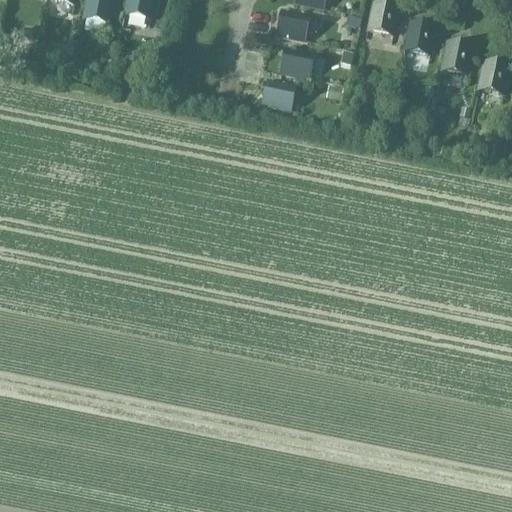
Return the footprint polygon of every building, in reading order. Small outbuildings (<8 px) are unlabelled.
[(109,27),(114,0),(89,0),(85,22),(109,27)] [(154,23),(158,0),(130,0),(127,18),(154,23)] [(325,11),(327,0),(298,0),(298,6),(325,11)] [(397,38),(403,11),(376,5),(370,33),(397,38)] [(307,44),(312,18),(284,12),(279,39),(307,44)] [(433,59),(439,29),(413,24),(407,54),(433,59)] [(469,79),(475,48),(450,44),(444,75),(469,79)] [(311,81),(316,57),(288,52),(284,76),(311,81)] [(506,99),(511,72),(511,67),(486,63),(480,94),(506,99)] [(292,115),(297,90),(270,84),(265,110),(292,115)]
